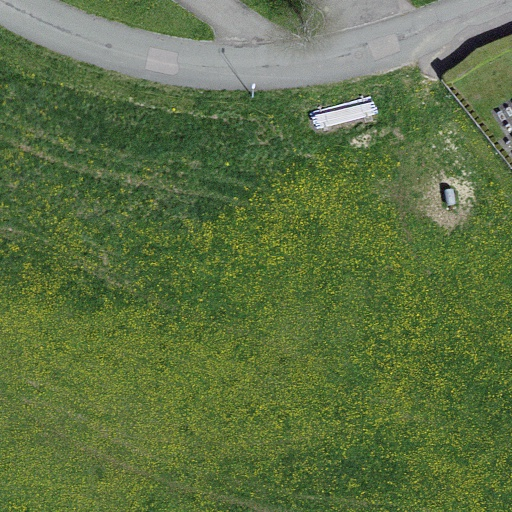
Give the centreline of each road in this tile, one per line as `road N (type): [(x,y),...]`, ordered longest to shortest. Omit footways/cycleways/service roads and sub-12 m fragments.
road 1 (residential): [(511,432),(474,442),(316,404),(0,300)]
road 2 (residential): [(383,51),(316,64),(189,65),(121,52),(6,0)]
road 3 (residential): [(383,51),(511,229)]
road 4 (residential): [(502,0),(383,51)]
